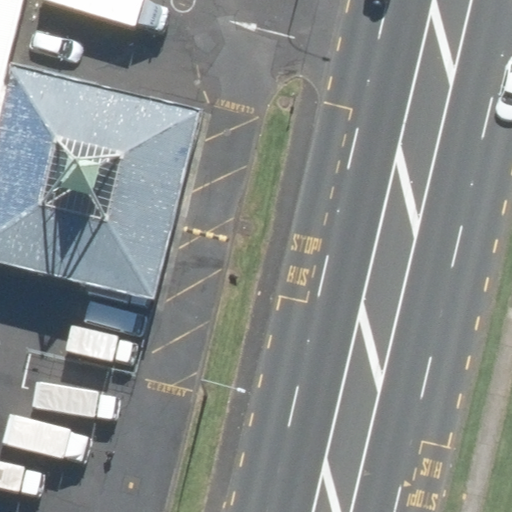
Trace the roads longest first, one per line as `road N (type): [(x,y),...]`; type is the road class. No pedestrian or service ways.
road 1 (primary): [(337,511),(462,0)]
road 2 (unknown): [(432,123),(229,55),(212,34),(202,0)]
